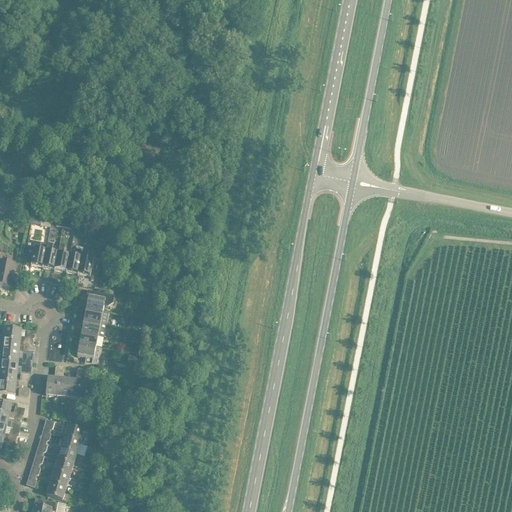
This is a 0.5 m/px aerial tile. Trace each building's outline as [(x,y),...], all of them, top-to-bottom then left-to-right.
[(30,265),(30,266),(42,268),(45,252),(38,250),(40,243),(27,241),(24,259),(26,259),(25,264),(30,265)] [(47,243),(45,252),(42,268),(54,271),(57,254),(51,253),(52,244),(47,243)] [(66,273),(69,256),(62,255),(63,251),(58,250),(57,254),(54,271),(66,273)] [(80,259),(69,256),(66,273),(77,275),(80,259)] [(97,262),(80,259),(77,275),(89,277),(89,278),(90,280),(93,280),(97,262)] [(0,285),(12,287),(13,279),(11,279),(12,272),(15,272),(16,264),(0,260),(0,285)] [(86,296),(88,297),(85,310),(102,313),(103,306),(107,307),(112,304),(114,296),(86,291),(86,296)] [(85,310),(83,321),(106,326),(108,314),(102,313),(85,310)] [(135,318),(133,327),(141,329),(143,320),(135,318)] [(81,333),(97,336),(103,337),(106,326),(83,321),(81,333)] [(2,340),(32,343),(32,341),(31,339),(20,338),(21,331),(3,329),(2,340)] [(141,331),(131,330),(129,338),(139,340),(141,331)] [(45,361),(60,362),(62,332),(46,332),(45,361)] [(81,333),(79,345),(95,348),(97,336),(81,333)] [(32,343),(2,340),(0,339),(0,350),(19,352),(19,346),(30,347),(32,346),(32,343)] [(129,342),(127,351),(138,353),(140,345),(129,342)] [(79,345),(77,357),(85,359),(84,364),(98,366),(101,349),(95,348),(79,345)] [(0,361),(30,364),(30,362),(29,360),(18,359),(19,352),(0,350),(0,361)] [(141,365),(141,358),(129,357),(128,364),(141,365)] [(30,364),(0,361),(0,372),(17,374),(17,367),(28,369),(29,367),(30,364)] [(47,378),(45,396),(56,397),(60,367),(57,367),(55,368),(54,379),(47,378)] [(67,398),(69,380),(62,380),(64,369),(63,368),(60,367),(56,397),(67,398)] [(69,380),(67,398),(78,399),(82,370),(78,369),(76,371),(75,381),(69,380)] [(82,370),(78,399),(89,400),(91,383),(84,382),(85,371),(84,370),(82,370)] [(0,383),(28,386),(28,383),(26,382),(16,380),(17,374),(0,372),(0,383)] [(28,386),(0,383),(0,394),(14,396),(15,389),(19,390),(18,396),(28,397),(28,390),(27,389),(28,386)] [(0,415),(21,420),(21,417),(20,415),(10,413),(11,406),(0,403),(0,415)] [(0,426),(6,428),(8,421),(18,424),(20,423),(21,420),(0,415),(0,426)] [(6,428),(0,426),(0,437),(15,441),(16,438),(15,436),(5,434),(6,428)] [(64,439),(79,443),(83,432),(67,427),(64,439)] [(15,441),(0,437),(0,448),(1,449),(3,442),(13,445),(15,444),(15,441)] [(60,450),(76,455),(79,443),(64,439),(60,450)] [(76,455),(60,450),(57,462),(72,467),(76,455)] [(69,478),(72,467),(57,462),(53,473),(69,478)] [(65,489),(69,478),(53,473),(50,485),(65,489)] [(65,489),(50,485),(46,496),(62,501),(65,489)] [(34,509),(33,511),(50,511),(51,511),(52,511),(55,511),(57,504),(43,501),(42,509),(35,507),(34,507),(34,509)]
